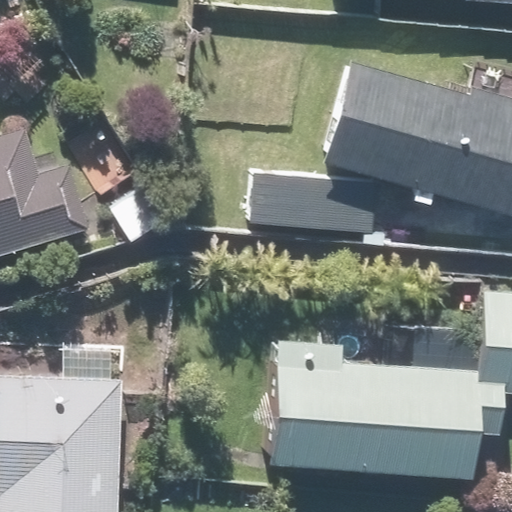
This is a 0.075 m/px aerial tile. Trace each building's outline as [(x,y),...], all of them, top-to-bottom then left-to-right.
[(448,86),(337,54),(308,156),(399,183),(395,197),(420,204),(424,190),(505,213),(511,187),(511,70),(457,54),(448,86)] [(0,130),(0,248),(78,227),(60,163),(28,172),(15,127),(0,130)] [(245,171),(241,222),(362,230),(366,179),(245,171)] [(239,189),(192,188),(191,228),(238,229),(239,189)] [(133,191),(109,205),(129,241),(154,227),(133,191)] [(330,340),(266,336),(258,462),(465,474),(468,430),(494,432),(496,393),(511,393),(511,288),(466,285),(464,325),(405,321),(403,361),(329,356),(330,340)] [(0,511),(106,511),(111,392),(104,392),(106,341),(56,339),(55,371),(0,368),(0,511)]
